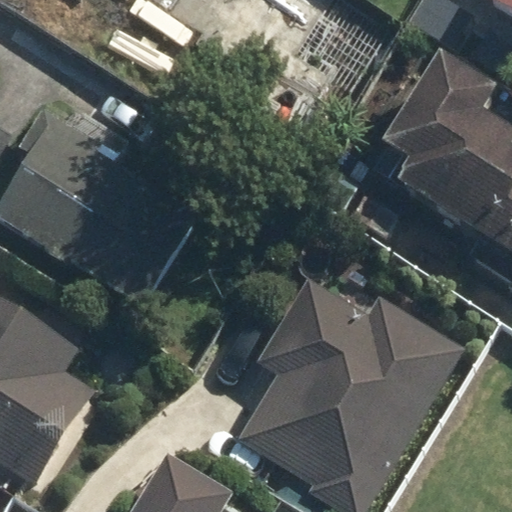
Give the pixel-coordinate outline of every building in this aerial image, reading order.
[(208,99),(291,151),(334,83),(288,54),(320,3),(314,0),(51,0),(82,19),(93,0),(100,0),(223,75),(208,99)] [(511,0),(490,0),(476,24),(511,46),(511,0)] [(511,155),(511,153),(478,131),(495,105),(430,63),(368,160),(400,180),(386,202),(511,282),(511,165),(508,162),(511,155)] [(196,223),(113,172),(130,145),(61,102),(44,129),(33,122),(0,175),(0,239),(134,323),(196,223)] [(306,492),(300,502),(316,511),(371,511),(463,357),(380,308),(366,331),(300,292),(251,375),(269,386),(232,449),(306,492)] [(0,477),(28,497),(74,429),(90,405),(58,384),(73,362),(0,313),(0,477)] [(226,511),(229,509),(162,469),(135,511),(226,511)]
